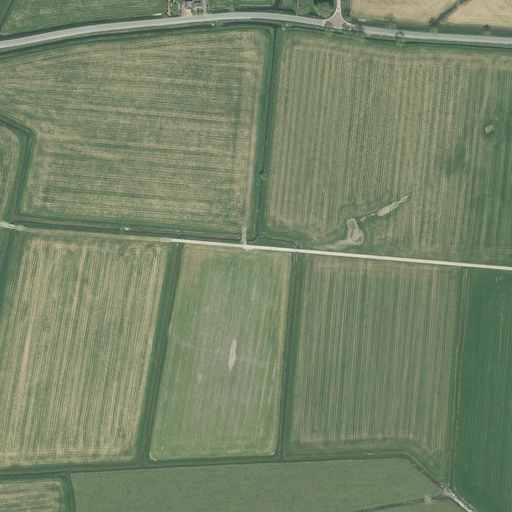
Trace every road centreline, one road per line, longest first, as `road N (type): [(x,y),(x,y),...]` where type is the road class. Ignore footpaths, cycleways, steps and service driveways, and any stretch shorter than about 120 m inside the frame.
road 1 (tertiary): [(0,44),(218,16),(337,25)]
road 2 (tertiary): [(511,40),(337,25)]
